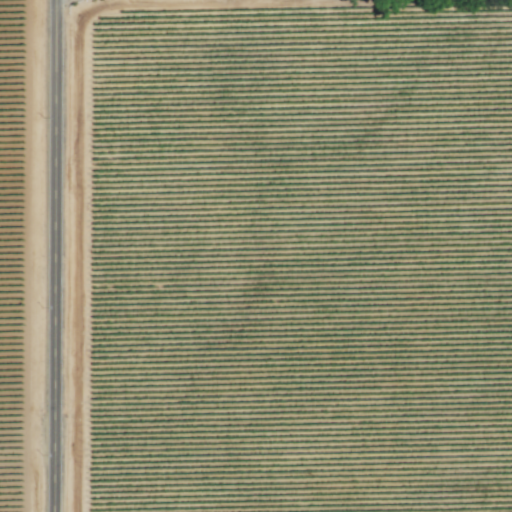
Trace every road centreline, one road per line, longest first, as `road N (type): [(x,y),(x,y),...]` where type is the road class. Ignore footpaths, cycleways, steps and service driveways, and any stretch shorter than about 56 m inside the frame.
road 1 (residential): [(57,511),(61,0)]
road 2 (residential): [(61,11),(511,1)]
